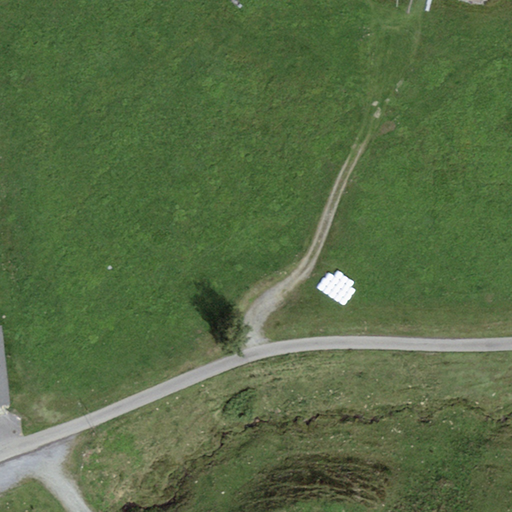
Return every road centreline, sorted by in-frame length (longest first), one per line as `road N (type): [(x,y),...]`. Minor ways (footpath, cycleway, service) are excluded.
road 1 (unclassified): [(511,347),(337,342),(229,360),(0,460)]
road 2 (track): [(271,352),(263,316),(303,289),(347,179),(383,135),(511,49)]
